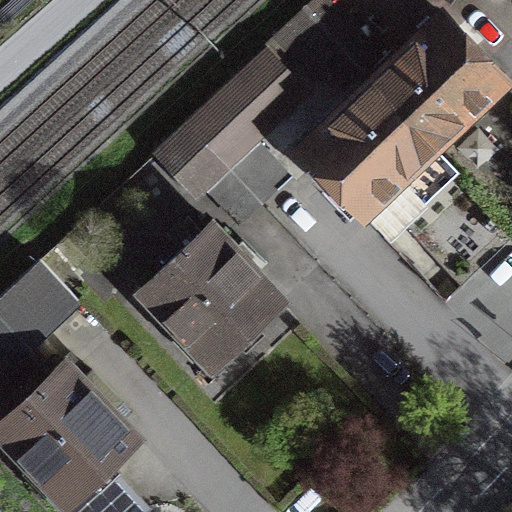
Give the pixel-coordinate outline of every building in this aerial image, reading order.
[(315,0),(307,8),(360,65),(378,48),(332,0),(315,0)] [(360,65),(307,8),(265,48),(304,88),(328,65),(342,81),(360,65)] [(444,12),(374,78),(434,142),(505,76),(444,12)] [(265,48),(187,121),(261,199),(288,173),(253,136),(304,88),(265,48)] [(364,209),(434,142),(374,78),(303,145),(364,209)] [(239,220),(261,199),(187,121),(155,151),(194,191),(203,182),(239,220)] [(211,220),(141,286),(214,363),(284,297),(211,220)] [(0,363),(13,351),(33,332),(38,337),(78,298),(40,257),(0,294),(0,363)] [(20,359),(13,351),(0,363),(0,429),(30,462),(23,468),(58,507),(60,505),(66,511),(143,511),(145,510),(103,466),(137,434),(65,357),(48,373),(28,351),(20,359)]
